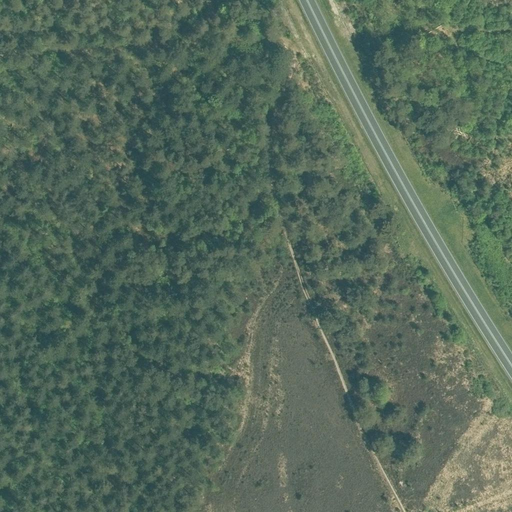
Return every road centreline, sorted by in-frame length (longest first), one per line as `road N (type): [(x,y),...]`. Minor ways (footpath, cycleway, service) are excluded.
road 1 (track): [(219,43),(275,40),(290,48),(269,147),(273,197),(368,448),(402,511)]
road 2 (trunk): [(511,367),(432,239),(307,0)]
